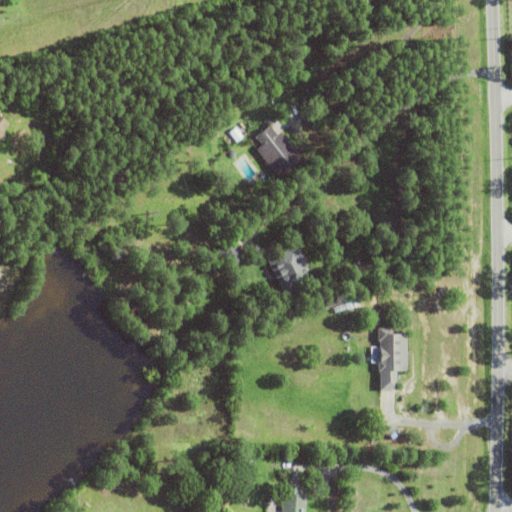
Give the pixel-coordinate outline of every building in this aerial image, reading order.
[(2,132),(3,134),(0,138),(0,116),(9,124),(2,132)] [(248,130),(249,131),(230,147),(222,137),(241,122),(243,125),(248,120),(253,126),(248,130)] [(279,131),(301,158),(277,177),(250,142),(255,137),(254,136),(268,124),(276,134),(279,131)] [(215,248),(235,238),(245,257),(225,267),(215,248)] [(264,256),(295,240),(315,279),(284,295),(264,256)] [(204,265),(209,261),(215,270),(209,273),(204,265)] [(345,303),(357,300),(359,306),(346,309),(345,303)] [(407,333),(407,371),(396,371),(396,390),(379,390),(379,371),(377,371),(377,361),(379,361),(379,340),(377,340),(377,327),(392,327),(392,333),(407,333)] [(268,488),(268,489),(261,487),(261,486),(256,484),(258,480),(274,485),(273,489),(268,488)] [(264,511),(265,511),(272,511),(280,511),(282,483),(303,485),(302,495),(306,495),(304,511),(264,511)]
